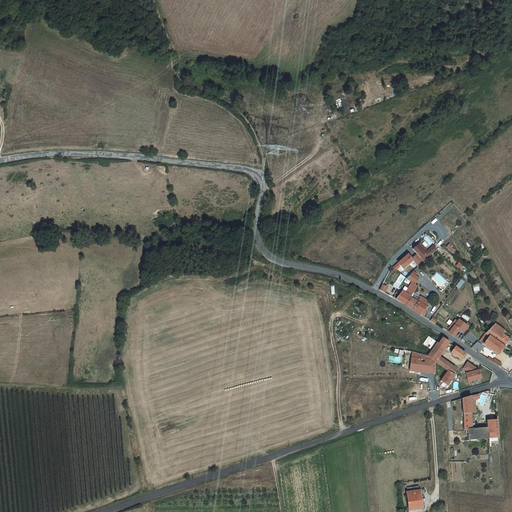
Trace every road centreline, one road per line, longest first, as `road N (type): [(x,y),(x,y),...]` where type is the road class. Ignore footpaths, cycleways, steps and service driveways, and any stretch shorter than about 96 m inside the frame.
road 1 (unclassified): [(506,377),(374,291),(265,254),(254,225),(260,189),(248,169),(87,154),(0,161)]
road 2 (unclassified): [(101,511),(506,377)]
road 3 (track): [(155,0),(174,71),(253,132),(264,170),(260,189)]
